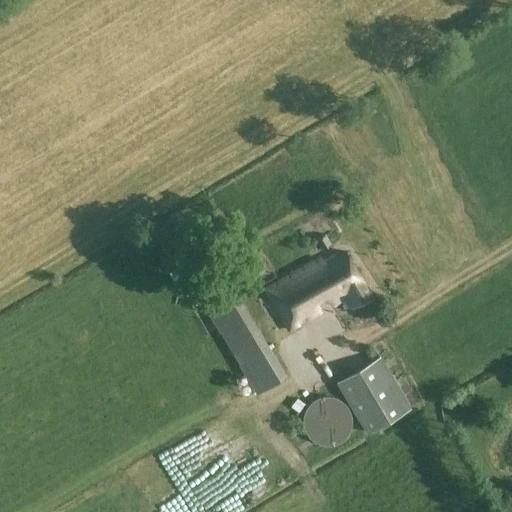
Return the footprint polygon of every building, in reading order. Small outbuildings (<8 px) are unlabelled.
[(177,288),(204,276),(206,281),(227,271),(218,252),(215,251),(206,256),(199,242),(169,256),(174,266),(168,270),(177,288)] [(352,308),(372,296),(346,252),(324,265),(321,260),(266,292),(288,330),(320,311),(317,306),(328,300),(331,305),(345,297),(352,308)] [(268,353),(250,364),(261,381),(284,368),(272,350),(268,353)] [(336,381),(367,433),(411,407),(380,355),(336,381)] [(347,407),(344,403),(341,401),(338,399),(334,397),(330,396),(326,396),(321,397),(318,398),(314,400),(311,402),(308,405),(305,409),(304,413),(303,417),(302,421),(303,425),(304,429),(306,433),(308,436),(311,439),(314,442),(318,444),(322,445),(326,445),(330,445),(334,444),(338,443),(342,440),(345,438),(348,434),(350,431),(351,427),(351,422),(351,418),(351,414),(349,410),(347,407)] [(172,449),(182,461),(194,450),(183,439),(172,449)] [(223,472),(241,465),(231,440),(213,447),(223,472)]
